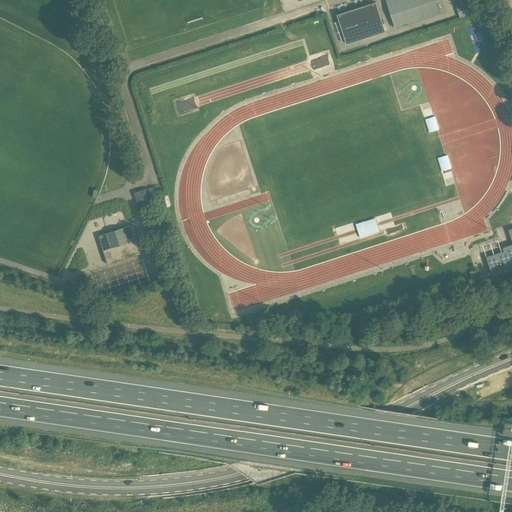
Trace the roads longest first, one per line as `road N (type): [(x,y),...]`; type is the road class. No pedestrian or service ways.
road 1 (secondary): [(511,360),(204,480),(114,489),(0,473)]
road 2 (motorway): [(0,406),(511,482)]
road 3 (motorway): [(511,450),(0,376)]
